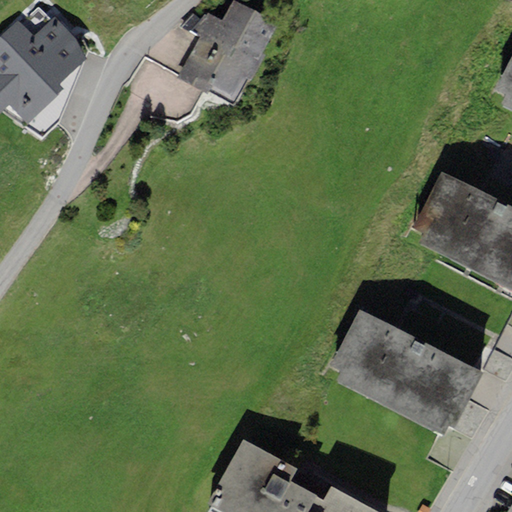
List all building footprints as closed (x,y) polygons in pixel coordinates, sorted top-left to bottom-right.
[(261,53),(277,23),(234,1),(223,22),(220,21),(208,14),(194,28),(200,32),(176,75),(208,94),(209,90),(234,105),(247,79),(252,81),(265,55),(261,53)] [(18,22),(0,38),(0,115),(10,107),(25,124),(64,89),(59,84),(88,57),(52,18),(51,20),(39,7),(20,24),(18,22)] [(511,56),(496,87),(507,94),(501,106),(511,111),(511,56)] [(511,207),(442,171),(413,226),(425,232),(419,245),(511,293),(511,207)] [(483,374),(359,309),(330,364),(342,370),(336,382),(441,438),(448,425),(454,429),(483,374)] [(297,470),(243,439),(218,484),(226,488),(212,511),(377,511),(331,486),(323,500),(291,481),(297,470)]
